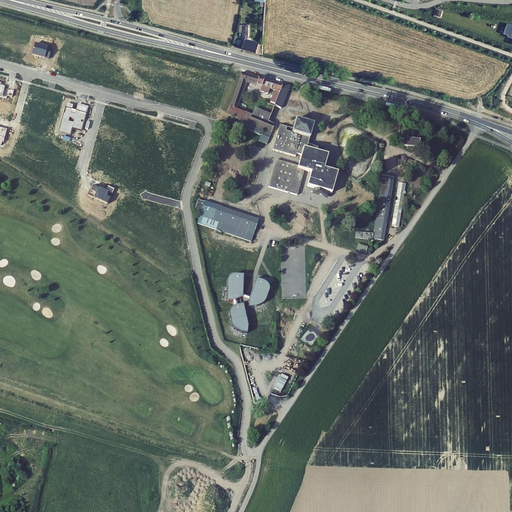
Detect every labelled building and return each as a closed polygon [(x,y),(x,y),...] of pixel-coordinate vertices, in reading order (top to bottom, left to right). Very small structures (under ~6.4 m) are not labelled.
[(242,48),(262,54),(263,48),(263,45),(259,44),(259,42),(251,40),(251,38),(247,37),(248,35),(249,24),(247,24),(247,25),(243,25),(239,25),(239,32),(243,32),(243,38),(242,41),(244,42),(242,48)] [(51,48),(35,44),(32,55),(48,59),(51,48)] [(255,85),(258,76),(241,71),(225,113),(237,118),(262,127),(263,128),(272,131),(275,123),(267,120),(269,112),(253,106),(250,114),(236,108),(246,83),(255,85)] [(280,82),(262,77),(260,87),(267,89),(277,91),(280,82)] [(289,84),(280,82),(277,91),(272,105),(280,108),(289,84)] [(0,96),(6,98),(7,96),(12,97),(14,91),(9,89),(9,87),(1,85),(1,84),(0,83),(0,96)] [(491,103),(493,105),(504,90),(501,88),(491,103)] [(65,108),(59,132),(70,135),(72,129),(82,132),(89,107),(78,104),(77,111),(72,110),(73,105),(67,103),(66,108),(65,108)] [(243,127),(251,131),(252,129),(255,130),(255,132),(259,133),(262,127),(237,118),(235,124),(240,126),(240,125),(243,126),(243,127)] [(311,122),(294,118),(291,130),(288,129),(289,125),(281,123),(275,147),(295,153),(296,150),(301,151),(303,144),(314,147),(315,142),(306,140),(311,122)] [(405,124),(399,124),(399,134),(404,134),(404,139),(421,138),(420,131),(406,131),(405,124)] [(258,141),(268,144),(272,131),(263,128),(258,141)] [(298,163),(276,157),(269,185),(298,192),(305,167),(312,169),(309,182),(315,183),(314,187),(328,191),(329,187),(333,188),(338,167),(324,164),(327,150),(314,147),(303,144),(301,151),(298,163)] [(385,236),(393,175),(381,173),(374,231),(358,229),(357,233),(385,236)] [(408,181),(403,180),(395,223),(401,224),(408,181)] [(90,190),(88,195),(108,204),(111,198),(108,197),(110,192),(113,194),(115,190),(108,186),(106,190),(94,185),(91,191),(90,190)] [(259,220),(199,199),(195,211),(201,213),(197,223),(252,242),(259,220)] [(356,250),(366,254),(368,247),(358,243),(356,250)] [(243,298),(243,275),(232,275),(231,276),(230,277),(229,278),(228,279),(227,281),(227,282),(227,301),(233,301),(243,298)] [(264,281),(257,278),(249,300),(249,306),(255,306),(257,305),(260,305),(262,303),(264,302),(265,300),(267,297),(270,289),(269,288),(269,286),(268,285),(267,283),(266,282),(265,281),(264,281)] [(248,327),(243,305),(236,306),(235,307),(234,308),(232,309),(231,310),(230,311),(230,312),(229,314),(231,322),(232,325),(233,327),(235,329),(237,331),(239,332),(242,333),(247,333),(248,327)]
